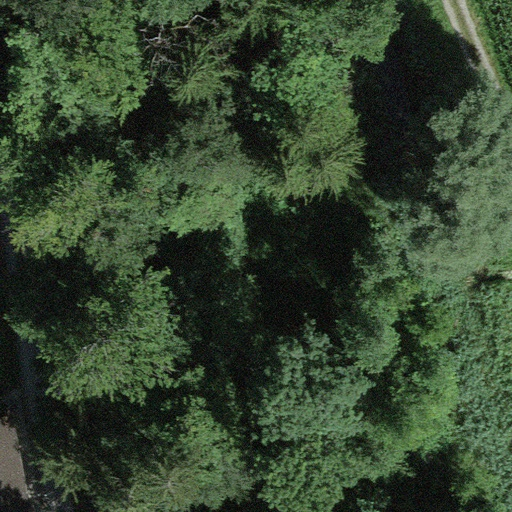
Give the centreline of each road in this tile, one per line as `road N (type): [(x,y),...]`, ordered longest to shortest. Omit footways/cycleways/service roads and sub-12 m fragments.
road 1 (track): [(0,214),(49,511)]
road 2 (track): [(511,169),(447,0)]
